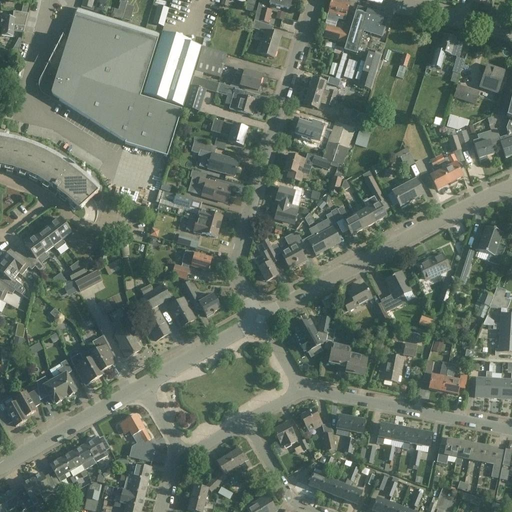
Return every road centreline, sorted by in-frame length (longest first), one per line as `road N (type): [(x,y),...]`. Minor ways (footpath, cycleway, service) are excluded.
road 1 (unclassified): [(258,318),(234,270),(313,0)]
road 2 (unclassified): [(258,318),(511,186)]
road 3 (residential): [(511,430),(303,390)]
road 4 (unclassified): [(0,467),(142,389)]
road 5 (unclassified): [(142,389),(258,318)]
road 6 (unclassified): [(511,32),(395,0)]
